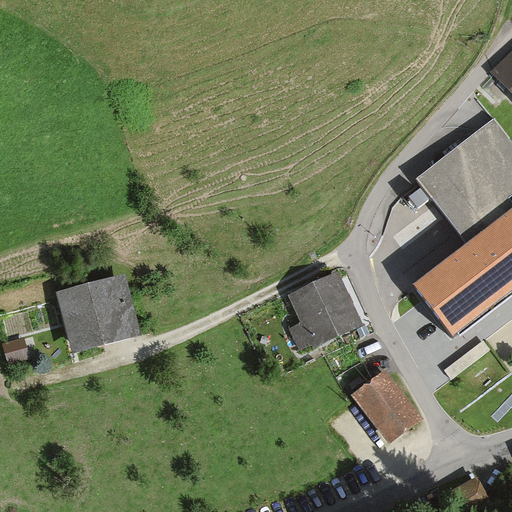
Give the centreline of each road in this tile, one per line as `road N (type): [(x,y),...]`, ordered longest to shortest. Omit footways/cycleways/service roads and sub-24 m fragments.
road 1 (residential): [(511,37),(388,185),(360,251),(381,329),(466,465),(511,443)]
road 2 (track): [(466,465),(354,511)]
